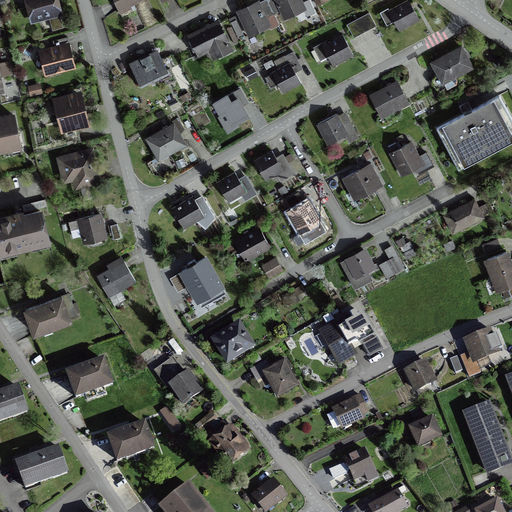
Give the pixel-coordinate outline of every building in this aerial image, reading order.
[(63,18),(58,0),(25,0),(32,26),(63,18)] [(147,0),(113,0),(121,17),(133,12),(131,7),(147,0)] [(281,14),(274,0),(273,0),(261,6),(271,29),(269,30),(271,33),(280,28),(275,17),(281,14)] [(301,0),(274,0),(281,14),(285,23),(308,13),(301,0)] [(420,24),(409,3),(390,13),(389,12),(381,16),(388,29),(396,25),(401,34),(420,24)] [(260,4),(238,15),(250,39),(269,30),(271,29),(261,6),(260,4)] [(359,21),(366,34),(376,29),(369,16),(359,21)] [(366,34),(359,21),(348,27),(354,40),(366,34)] [(219,23),(189,38),(200,59),(212,53),(216,62),(234,53),(219,23)] [(334,68),(353,58),(342,36),(314,50),(321,64),(330,59),(334,68)] [(70,46),(41,53),(47,78),(76,71),(70,46)] [(474,72),(463,50),(432,66),(444,88),(474,72)] [(158,53),(131,66),(142,91),(170,78),(158,53)] [(284,95),(301,85),(296,76),(303,72),(294,55),(281,62),(283,65),(278,69),(279,71),(273,74),(274,77),(267,80),(272,90),(279,86),(284,95)] [(0,78),(1,78),(12,76),(9,65),(0,67),(0,78)] [(410,106),(398,84),(372,98),(383,120),(410,106)] [(40,87),(30,89),(32,100),(42,97),(40,87)] [(250,118),(244,109),(249,106),(241,91),(214,107),(222,120),(219,121),(227,136),(239,129),(237,125),(250,118)] [(82,95),(55,101),(63,136),(90,130),(82,95)] [(511,142),(511,113),(502,95),(438,130),(460,170),(511,142)] [(339,115),(318,127),(328,145),(345,135),(351,145),(360,140),(346,114),(340,118),(339,115)] [(15,117),(0,120),(0,155),(22,151),(15,117)] [(175,125),(148,141),(160,161),(187,146),(180,135),(185,133),(178,121),(174,124),(175,125)] [(412,143),(391,155),(403,177),(416,170),(424,165),(420,158),(412,143)] [(103,185),(93,149),(58,159),(65,185),(74,183),(77,192),(103,185)] [(273,152),(256,162),(267,181),(276,176),(282,185),(296,177),(283,155),(277,159),(273,152)] [(427,154),(420,158),(424,165),(416,170),(421,174),(434,167),(427,154)] [(371,165),(344,180),(355,200),(383,185),(371,165)] [(239,181),(235,174),(218,183),(229,203),(242,195),(246,202),(256,196),(246,177),(239,181)] [(197,201),(194,197),(175,208),(186,229),(197,222),(207,230),(216,220),(203,198),(197,201)] [(44,199),(25,204),(27,211),(46,205),(44,199)] [(321,222),(309,200),(288,212),(300,234),(321,222)] [(485,219),(476,201),(445,217),(454,235),(485,219)] [(25,211),(0,217),(0,256),(52,245),(43,209),(25,214),(25,211)] [(100,212),(69,220),(73,236),(81,234),(83,240),(105,235),(100,212)] [(117,223),(109,225),(112,238),(120,237),(117,223)] [(272,250),(260,227),(235,241),(247,263),(272,250)] [(482,245),(486,255),(500,250),(496,240),(482,245)] [(392,247),(387,250),(392,260),(380,267),(388,281),(406,271),(392,247)] [(490,272),(511,263),(511,261),(506,247),(500,250),(486,255),(483,256),(490,272)] [(376,268),(366,249),(346,259),(346,261),(341,264),(355,292),(374,283),(368,272),(376,268)] [(136,283),(122,258),(107,267),(110,271),(99,277),(110,298),(136,283)] [(228,298),(206,259),(182,272),(204,311),(228,298)] [(284,273),(276,259),(263,267),(271,280),(284,273)] [(511,263),(490,272),(496,287),(511,280),(511,263)] [(63,297),(26,310),(35,336),(72,323),(63,297)] [(376,335),(365,315),(352,322),(350,319),(336,327),(336,325),(320,334),(340,368),(357,358),(352,349),(376,335)] [(257,349),(240,323),(212,340),(229,366),(257,349)] [(500,354),(491,332),(467,342),(476,364),(500,354)] [(467,352),(459,355),(466,371),(473,368),(467,352)] [(456,356),(448,359),(454,375),(462,372),(456,356)] [(105,360),(68,373),(77,399),(114,386),(105,360)] [(164,384),(178,374),(169,360),(154,371),(164,384)] [(300,389),(285,363),(271,371),(266,364),(250,373),(257,384),(266,379),(279,401),(300,389)] [(437,383),(426,363),(405,374),(416,394),(437,383)] [(203,393),(190,373),(171,387),(183,406),(203,393)] [(19,388),(0,394),(0,424),(29,415),(19,388)] [(369,416),(361,397),(355,400),(356,401),(334,410),(343,431),(365,422),(363,419),(369,416)] [(511,466),(511,458),(491,404),(464,414),(488,476),(511,466)] [(421,405),(409,410),(411,415),(423,410),(421,405)] [(170,408),(161,413),(172,433),(180,428),(170,408)] [(206,427),(216,419),(211,413),(202,421),(206,427)] [(434,419),(410,430),(419,450),(443,439),(434,419)] [(147,424),(110,437),(119,463),(156,450),(147,424)] [(250,450),(231,427),(210,444),(229,468),(250,450)] [(60,449),(18,464),(27,490),(69,475),(60,449)] [(375,471),(365,452),(346,462),(356,480),(375,471)] [(273,482),(254,498),(265,511),(271,511),(287,499),(273,482)] [(162,511),(211,511),(190,486),(161,510),(162,511)] [(404,511),(409,510),(400,491),(373,504),(377,511),(404,511)] [(504,511),(499,501),(477,511),(504,511)]
